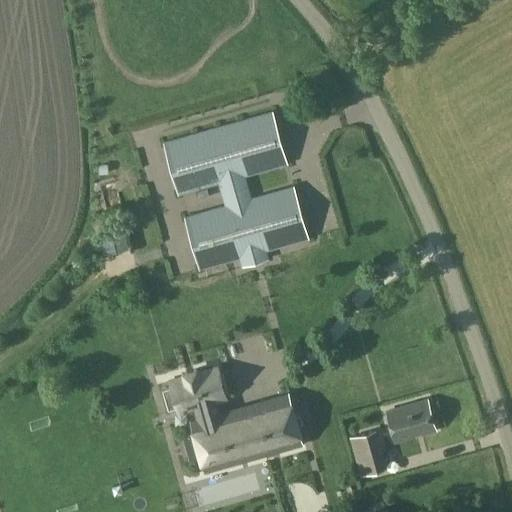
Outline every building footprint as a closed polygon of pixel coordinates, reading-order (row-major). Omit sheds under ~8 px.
[(286,160),(272,111),(166,142),(180,191),(218,180),(225,205),(185,217),(200,268),(239,256),(242,265),(266,258),(263,248),(306,236),(292,187),(251,199),(243,173),(286,160)] [(110,227),(100,230),(104,243),(114,240),(110,227)] [(281,354),(284,343),(250,334),(248,345),(281,354)] [(349,351),(305,365),(323,422),(367,408),(349,351)] [(406,352),(379,363),(383,374),(410,363),(406,352)] [(304,446),(289,394),(218,415),(213,398),(223,395),(216,369),(195,375),(194,371),(186,373),(188,378),(171,382),(179,408),(193,404),(198,421),(191,423),(206,475),(304,446)] [(428,398),(385,410),(394,443),(437,431),(428,398)] [(376,428),(351,435),(361,472),(387,465),(376,428)]
